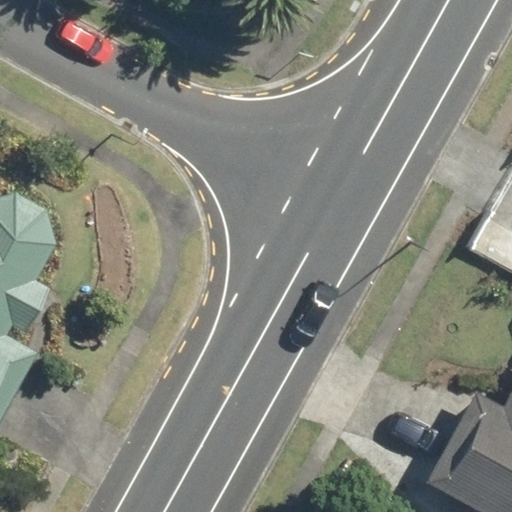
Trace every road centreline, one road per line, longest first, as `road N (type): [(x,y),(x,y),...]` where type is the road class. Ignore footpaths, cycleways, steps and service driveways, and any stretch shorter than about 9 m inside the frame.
road 1 (residential): [(0,11),(341,194)]
road 2 (residential): [(167,511),(341,194)]
road 3 (residential): [(341,194),(451,0)]
